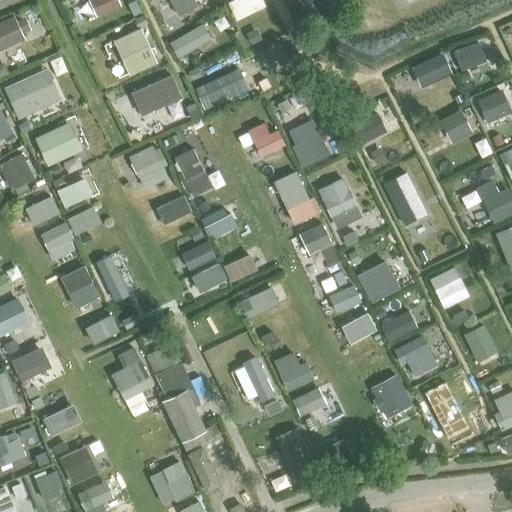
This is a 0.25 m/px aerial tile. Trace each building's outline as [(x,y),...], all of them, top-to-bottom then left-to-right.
[(120,0),(91,0),(98,15),(122,5),(120,0)] [(260,0),(232,0),(229,2),(237,18),(263,6),(260,0)] [(135,1),(128,5),(133,16),(141,12),(135,1)] [(194,23),(187,8),(163,20),(171,35),(194,23)] [(144,16),(137,19),(140,27),(147,24),(144,16)] [(0,49),(23,39),(20,33),(26,31),(21,20),(15,22),(13,17),(0,22),(0,49)] [(170,43),(178,57),(209,39),(202,24),(170,43)] [(114,41),(129,76),(156,63),(141,29),(114,41)] [(252,30),(246,33),(252,44),(258,41),(252,30)] [(460,70),(484,60),(477,42),(453,52),(460,70)] [(441,55),(413,68),(421,85),(449,72),(441,55)] [(60,100),(46,68),(3,88),(18,119),(60,100)] [(197,69),(189,72),(192,80),(200,76),(197,69)] [(467,71),(460,74),(463,82),(470,79),(467,71)] [(196,87),(205,108),(225,98),(217,78),(196,87)] [(172,102),(162,79),(130,93),(141,116),(172,102)] [(455,81),(428,93),(437,112),(463,100),(455,81)] [(511,108),(503,87),(477,97),(487,121),(511,111),(511,108)] [(302,101),(275,114),(285,135),(312,121),(302,101)] [(193,105),(185,108),(190,119),(198,116),(193,105)] [(262,107),(240,119),(248,133),(270,122),(262,107)] [(459,111),(441,120),(452,141),(470,131),(459,111)] [(10,133),(0,112),(0,138),(3,137),(5,141),(14,136),(13,133),(10,133)] [(377,113),(352,125),(361,143),(385,131),(377,113)] [(27,121),(18,126),(22,133),(30,128),(27,121)] [(68,122),(34,138),(48,167),(82,150),(68,122)] [(499,156),(511,149),(511,126),(490,137),(499,156)] [(276,130),(252,142),(258,156),(283,144),(276,130)] [(302,167),(328,154),(317,133),(291,145),(302,167)] [(480,134),(455,147),(464,164),(489,151),(480,134)] [(177,135),(167,139),(169,146),(180,141),(177,135)] [(137,177),(166,164),(159,148),(154,138),(148,141),(150,145),(127,156),(137,177)] [(379,149),(370,153),(376,165),(384,160),(379,149)] [(272,178),(294,167),(287,152),(265,163),(272,178)] [(0,163),(12,189),(34,179),(21,153),(0,163)] [(187,186),(193,196),(211,187),(199,163),(177,174),(184,187),(187,186)] [(58,164),(50,168),(54,175),(61,172),(58,164)] [(490,165),(480,170),(485,179),(495,174),(490,165)] [(180,187),(173,173),(147,185),(154,199),(180,187)] [(284,200),(306,189),(299,174),(277,185),(284,200)] [(61,177),(52,181),(55,188),(64,184),(61,177)] [(330,217),(354,205),(341,178),(321,188),(326,199),(322,201),(330,217)] [(79,180),(65,187),(55,191),(62,207),(86,196),(79,180)] [(414,188),(388,200),(396,216),(422,204),(414,188)] [(511,200),(506,188),(483,200),(494,220),(511,210),(511,200)] [(58,212),(51,196),(28,207),(35,223),(58,212)] [(190,211),(183,196),(159,206),(166,222),(190,211)] [(295,224),(319,212),(312,197),(288,208),(295,224)] [(205,201),(198,205),(202,212),(210,208),(205,201)] [(99,222),(91,207),(68,218),(76,233),(99,222)] [(202,219),(209,232),(230,223),(222,208),(202,219)] [(426,213),(399,225),(406,240),(433,228),(426,213)] [(71,234),(63,219),(39,231),(47,246),(71,234)] [(309,252),(330,242),(321,224),(300,234),(309,252)] [(198,229),(191,233),(195,241),(202,237),(198,229)] [(235,230),(214,241),(221,257),(243,246),(235,230)] [(353,232),(342,237),(347,246),(357,240),(353,232)] [(511,233),(503,238),(511,256),(511,233)] [(89,235),(82,239),(86,246),(93,242),(89,235)] [(74,241),(51,254),(58,269),(82,256),(74,241)] [(214,256),(207,241),(182,254),(189,268),(214,256)] [(121,263),(113,247),(88,258),(96,274),(121,263)] [(425,249),(418,252),(423,262),(430,258),(425,249)] [(355,251),(348,255),(353,265),(360,261),(355,251)] [(245,255),(226,264),(234,280),(253,270),(245,255)] [(369,296),(394,283),(383,261),(357,274),(369,296)] [(225,279),(218,264),(192,276),(199,291),(225,279)] [(69,292),(91,281),(83,266),(62,277),(69,292)] [(438,298),(463,285),(453,267),(429,280),(438,298)] [(341,271),(333,275),(339,287),(347,283),(341,271)] [(0,293),(10,288),(3,274),(0,275),(0,293)] [(135,297),(128,281),(105,290),(112,307),(135,297)] [(337,312),(360,302),(352,286),(330,296),(337,312)] [(105,304),(97,288),(76,298),(83,315),(105,304)] [(270,288),(242,301),(249,316),(277,303),(270,288)] [(0,321),(20,311),(14,299),(0,305),(0,321)] [(383,308),(375,313),(378,319),(386,315),(383,308)] [(389,339),(416,326),(408,311),(382,325),(389,339)] [(463,311),(453,316),(456,323),(467,318),(463,311)] [(351,341),(375,329),(366,313),(343,325),(351,341)] [(88,326),(95,341),(118,330),(110,315),(88,326)] [(476,323),(456,332),(468,356),(476,352),(474,347),(485,342),(476,323)] [(272,332),(261,337),(265,345),(275,340),(272,332)] [(401,363),(428,350),(421,335),(394,349),(401,363)] [(271,364),(299,351),(293,338),(265,352),(271,364)] [(14,341),(4,345),(8,352),(17,348),(14,341)] [(369,368),(391,356),(383,342),(362,353),(369,368)] [(151,375),(184,450),(215,435),(210,425),(205,427),(195,406),(201,403),(176,348),(173,349),(170,343),(145,354),(155,373),(151,375)] [(103,359),(110,373),(138,357),(131,344),(103,359)] [(12,360),(21,378),(47,366),(38,348),(12,360)] [(472,361),(468,363),(475,379),(498,368),(491,353),(481,358),(479,354),(471,358),(472,361)] [(287,390),(313,378),(306,362),(280,374),(287,390)] [(4,371),(0,373),(0,406),(15,401),(4,371)] [(152,385),(143,371),(116,384),(124,399),(152,385)] [(379,397),(405,385),(398,371),(373,383),(379,397)] [(497,381),(488,386),(491,393),(501,389),(497,381)] [(329,401),(340,396),(333,382),(323,386),(329,401)] [(34,386),(26,389),(30,397),(37,393),(34,386)] [(299,415),(324,402),(317,388),(292,400),(299,415)] [(430,420),(458,405),(450,390),(422,404),(430,420)] [(39,397),(32,401),(35,408),(43,405),(39,397)] [(394,424),(417,413),(409,397),(386,409),(394,424)] [(276,401),(265,407),(269,416),(281,410),(276,401)] [(51,435),(78,421),(70,405),(43,419),(51,435)] [(511,423),(511,405),(494,414),(501,428),(511,423)] [(472,434),(465,420),(442,431),(449,446),(472,434)] [(143,433),(151,447),(171,436),(164,422),(143,433)] [(32,427),(20,431),(23,440),(35,435),(32,427)] [(511,433),(501,438),(507,453),(511,450),(511,433)] [(0,464),(11,460),(1,436),(0,436),(0,464)] [(334,467),(352,458),(343,439),(325,448),(334,467)] [(193,466),(215,455),(208,441),(186,451),(193,466)] [(424,441),(418,452),(425,455),(431,444),(424,441)] [(63,442),(53,447),(56,454),(66,449),(63,442)] [(293,483),(319,471),(304,443),(281,452),(293,483)] [(494,443),(487,446),(490,454),(497,451),(494,443)] [(184,460),(177,445),(155,455),(162,470),(184,460)] [(71,483),(99,470),(92,456),(64,469),(71,483)] [(203,491),(227,481),(221,465),(196,476),(203,491)] [(57,487),(61,486),(55,471),(35,479),(43,498),(59,492),(57,487)] [(176,499),(193,490),(185,473),(167,482),(176,499)] [(86,509),(111,498),(103,481),(78,493),(86,509)] [(20,484),(12,487),(17,499),(25,496),(20,484)] [(211,511),(219,511),(237,504),(231,490),(207,502),(211,511)] [(181,511),(203,511),(199,502),(181,510),(181,511)]
